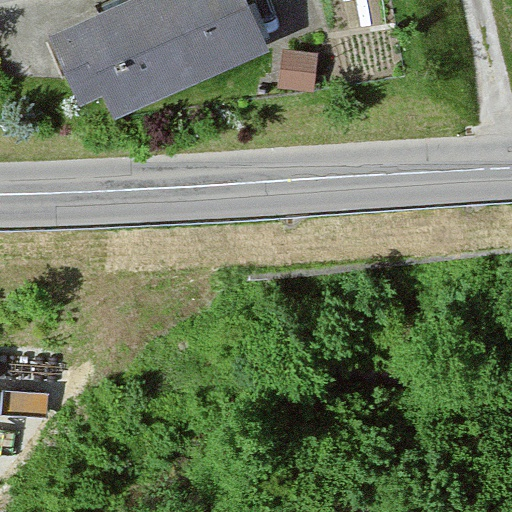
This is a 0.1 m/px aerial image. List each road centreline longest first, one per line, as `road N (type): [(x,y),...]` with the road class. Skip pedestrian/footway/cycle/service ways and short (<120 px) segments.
road 1 (secondary): [(0,195),(511,173)]
road 2 (track): [(478,0),(511,173)]
